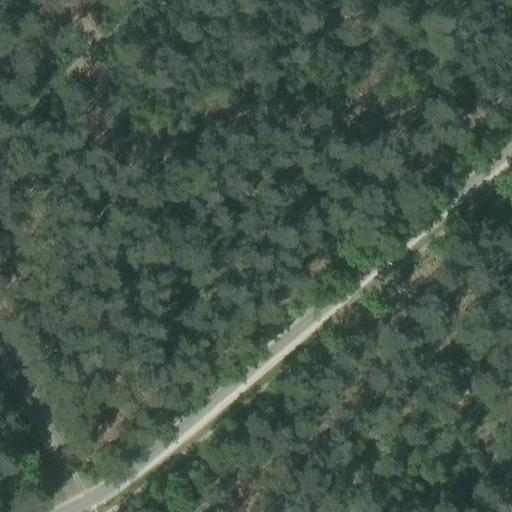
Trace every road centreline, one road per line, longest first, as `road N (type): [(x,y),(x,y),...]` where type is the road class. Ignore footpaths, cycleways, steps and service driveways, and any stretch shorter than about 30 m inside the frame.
road 1 (unclassified): [(64,511),(148,456),(511,149)]
road 2 (track): [(135,0),(0,122)]
road 3 (track): [(71,511),(0,372)]
